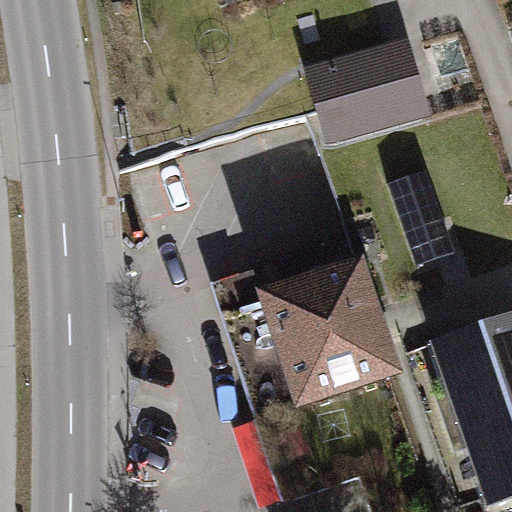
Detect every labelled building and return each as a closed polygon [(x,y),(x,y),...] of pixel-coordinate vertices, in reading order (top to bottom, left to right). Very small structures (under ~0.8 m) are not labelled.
[(386,51),(308,74),(329,144),(406,121),(386,51)] [(271,268),(213,288),(258,419),(267,415),(296,499),(359,478),(370,511),(439,511),(346,242),(283,264),(286,274),(274,278),(271,268)] [(511,331),(446,354),(496,497),(511,491),(511,331)] [(287,492),(263,421),(237,430),(261,501),(287,492)] [(460,502),(483,497),(472,440),(449,445),(460,502)]
